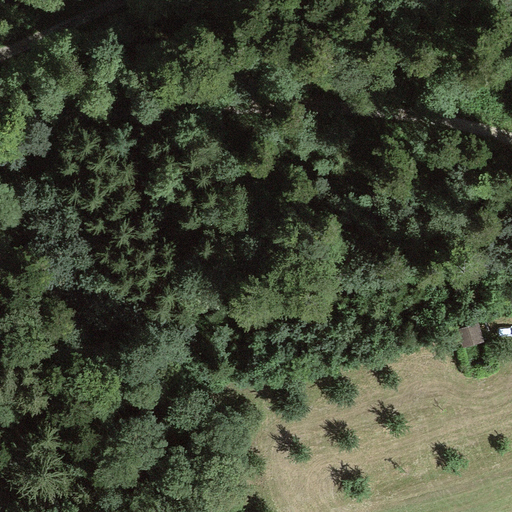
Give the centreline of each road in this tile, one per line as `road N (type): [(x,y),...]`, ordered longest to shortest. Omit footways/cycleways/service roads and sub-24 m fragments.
road 1 (track): [(511,117),(194,108),(0,117)]
road 2 (track): [(0,63),(124,0)]
